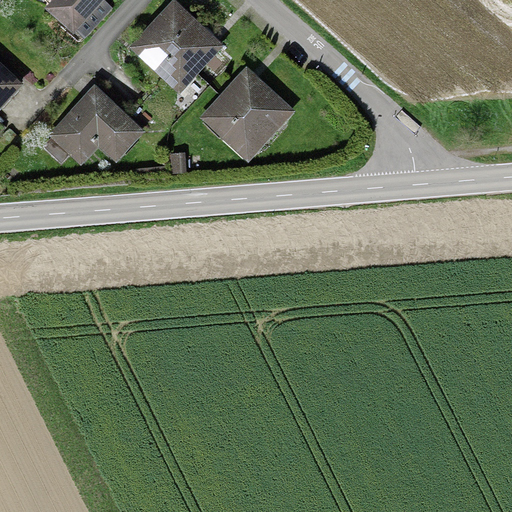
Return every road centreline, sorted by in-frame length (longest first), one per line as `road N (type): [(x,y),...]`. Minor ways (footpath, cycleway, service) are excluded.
road 1 (secondary): [(413,187),(0,218)]
road 2 (residential): [(413,187),(407,135),(263,0)]
